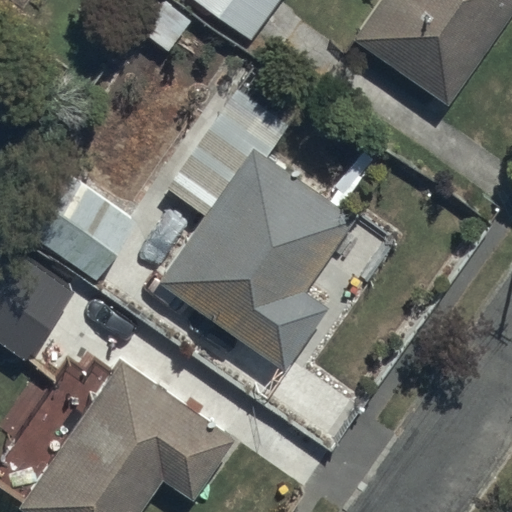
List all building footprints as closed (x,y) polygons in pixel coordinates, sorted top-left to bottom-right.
[(169,0),(156,0),(137,26),(189,67),(214,35),(169,0)] [(205,0),(252,31),(272,0),(205,0)] [(362,0),(346,24),(442,87),(500,0),(362,0)] [(246,135),(155,270),(259,339),(284,356),(326,293),(301,276),(349,204),(246,135)] [(4,210),(95,272),(136,211),(45,150),(4,210)] [(0,334),(21,349),(66,282),(0,237),(0,334)] [(115,346),(13,497),(35,511),(126,511),(158,466),(189,487),(232,424),(200,403),(115,346)]
